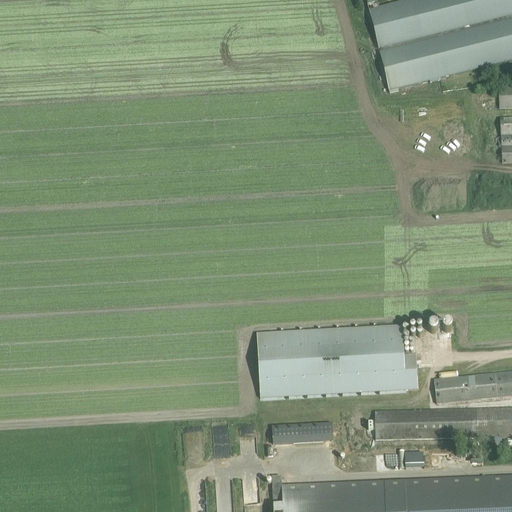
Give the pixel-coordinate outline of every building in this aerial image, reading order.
[(354,0),(355,2),(365,0),(366,0),(369,11),(378,9),(376,0),(354,0)] [(369,11),(368,11),(389,92),(389,94),(399,92),(398,90),(429,82),(430,84),(440,81),(439,79),(480,69),(480,71),(490,68),(490,66),(511,60),(511,0),(412,0),(378,9),(369,11)] [(511,87),(498,88),(499,110),(511,109),(511,87)] [(511,119),(500,120),(502,165),(511,164),(511,119)] [(442,326),(442,329),(442,332),(444,333),(447,334),(450,333),(451,331),(452,329),(451,326),(449,324),(447,324),(444,324),(442,326)] [(430,325),(428,327),(428,330),(428,332),(430,334),(433,335),(436,334),(438,332),(438,329),(437,327),(435,325),(433,325),(430,325)] [(256,335),(260,400),(418,391),(416,356),(404,356),(402,327),(256,335)] [(511,372),(434,381),(436,405),(511,397),(511,372)] [(375,411),(376,439),(511,437),(511,409),(474,410),(375,411)] [(272,428),(273,448),(333,445),(332,425),(272,428)] [(281,477),(272,478),(273,511),(511,511),(511,477),(282,487),(281,477)]
